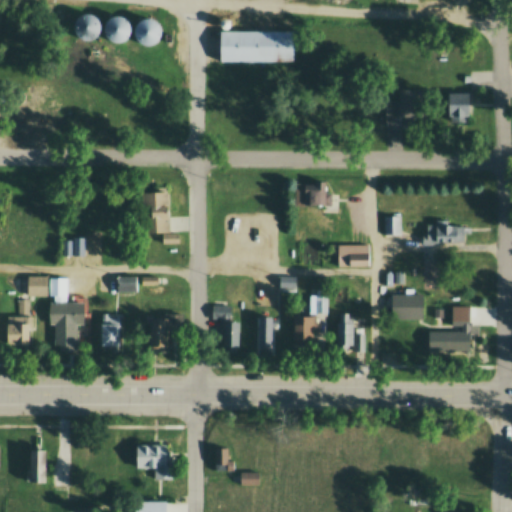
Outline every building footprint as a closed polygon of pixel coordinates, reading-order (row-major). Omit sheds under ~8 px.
[(98,33),(94,37),(90,39),(85,40),(80,39),(76,36),(73,32),(72,28),(72,23),(73,19),(76,15),(80,13),(84,12),(88,12),(93,13),(96,16),(99,20),(100,24),(100,29),(98,33)] [(128,36),(125,39),(121,41),(116,42),(111,41),(107,38),(104,35),(102,30),(103,25),(104,21),(107,18),(110,15),(115,14),(119,14),(123,16),(127,18),(129,22),(130,26),(130,31),(128,36)] [(158,39),(155,42),(151,44),(146,45),(141,44),(137,41),(134,37),(132,33),(133,28),(134,24),(137,21),(140,18),(145,17),(149,17),(153,19),(157,21),(159,25),(160,29),(160,34),(158,39)] [(218,29),(293,29),(293,61),(218,61),(218,29)] [(383,100),(396,100),(396,89),(416,89),(416,119),(403,119),(403,128),(383,128),(383,100)] [(445,89),(467,90),(467,118),(444,118),(445,89)] [(293,185),(325,184),(325,190),(332,189),(332,207),(294,208),(293,185)] [(141,192),(167,191),(169,231),(176,231),(177,245),(160,246),(160,232),(142,232),(141,192)] [(0,193),(8,193),(8,211),(0,211),(0,193)] [(383,235),(383,215),(401,215),(401,235),(383,235)] [(424,222),(424,245),(465,245),(465,223),(424,222)] [(335,244),(336,268),(368,267),(367,243),(335,244)] [(114,293),(114,272),(155,272),(155,284),(137,284),(137,293),(114,293)] [(26,275),(46,275),(46,295),(26,295),(26,275)] [(50,275),(50,324),(53,324),(54,345),(59,344),(59,349),(75,349),(75,324),(85,324),(85,300),(67,300),(66,275),(50,275)] [(4,293),(17,293),(17,299),(29,298),(30,343),(5,343),(4,293)] [(292,316),(311,316),(310,293),(327,293),(328,317),(316,317),(317,344),(293,345),(292,316)] [(389,320),(389,293),(422,293),(422,320),(389,320)] [(210,322),(211,304),(232,304),(231,319),(242,319),(242,351),(222,351),(223,322),(210,322)] [(335,313),(335,347),(353,347),(353,352),(365,352),(365,326),(352,326),(352,313),(335,313)] [(450,313),(450,328),(428,328),(428,349),(471,349),(471,340),(479,340),(479,325),(470,325),(470,313),(450,313)] [(147,315),(148,351),(173,351),(172,314),(147,315)] [(100,315),(99,346),(121,346),(121,315),(100,315)] [(255,316),(274,316),(274,349),(256,349),(255,316)] [(133,444),(166,443),(166,460),(173,460),(173,482),(151,482),(151,469),(133,469),(133,444)] [(215,447),(215,471),(234,471),(234,458),(228,458),(228,447),(215,447)] [(27,449),(47,448),(48,483),(27,483),(27,449)] [(80,450),(66,450),(66,481),(80,481),(80,450)] [(240,471),(240,486),(260,486),(259,470),(240,471)] [(117,511),(117,501),(166,500),(166,511),(117,511)]
